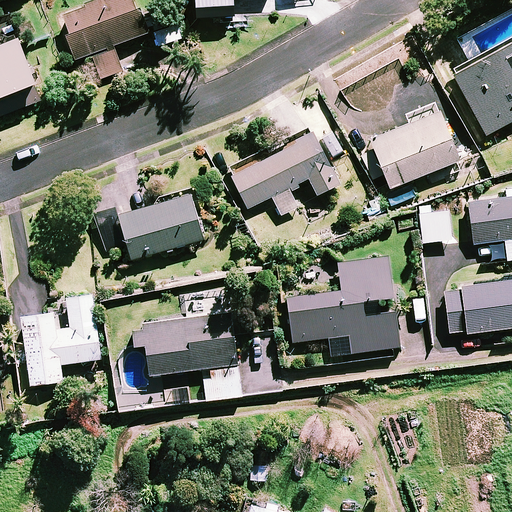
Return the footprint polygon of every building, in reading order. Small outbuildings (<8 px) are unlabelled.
[(150,30),(139,0),(88,0),(61,10),(78,57),(86,54),(95,79),(124,68),(114,43),(150,30)] [(198,0),(199,14),(237,12),(236,0),(198,0)] [(0,97),(6,112),(43,97),(33,74),(38,72),(21,31),(0,40),(0,97)] [(511,35),(453,66),(487,131),(511,118),(511,35)] [(463,156),(443,106),(371,135),(391,185),(463,156)] [(331,154),(317,127),(232,170),(250,205),(273,193),(283,213),(300,204),(291,186),(311,176),(319,192),(338,182),(325,157),(331,154)] [(206,237),(193,189),(120,209),(133,257),(206,237)] [(511,257),(511,192),(469,200),(476,241),(505,237),(508,258),(511,257)] [(403,350),(391,250),(339,257),(343,284),(287,291),(293,344),(330,340),(332,354),(354,351),(355,356),(403,350)] [(511,323),(511,275),(445,285),(452,332),(511,323)] [(102,356),(94,290),(68,293),(72,325),(58,327),(56,306),(25,310),(33,381),(64,378),(62,361),(102,356)] [(239,361),(233,310),(133,322),(136,341),(148,340),(152,372),(203,366),(239,361)] [(284,511),(285,510),(247,500),(244,511),(284,511)]
